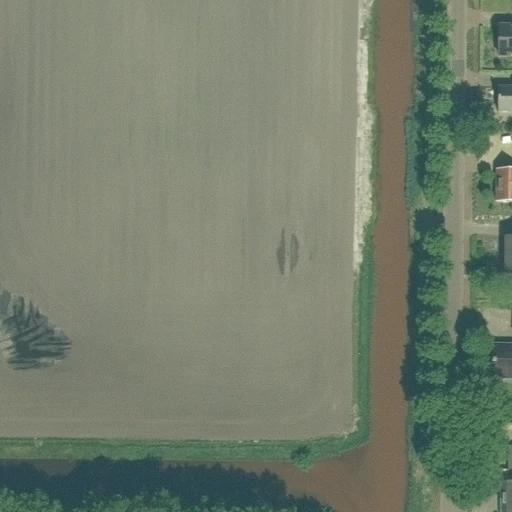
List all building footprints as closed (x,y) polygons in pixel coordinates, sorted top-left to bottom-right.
[(511,28),(499,28),(497,58),(511,58),(511,28)] [(511,89),(497,89),(496,114),(511,114),(511,89)] [(511,172),(495,172),(495,204),(511,204),(511,208),(511,172)] [(504,238),(503,238),(502,278),(504,278),(511,277),(511,238),(504,239),(504,238)] [(511,347),(493,347),(492,379),(511,379),(511,347)] [(511,485),(499,486),(499,511),(511,511),(511,448),(509,448),(509,472),(511,472),(511,485)]
